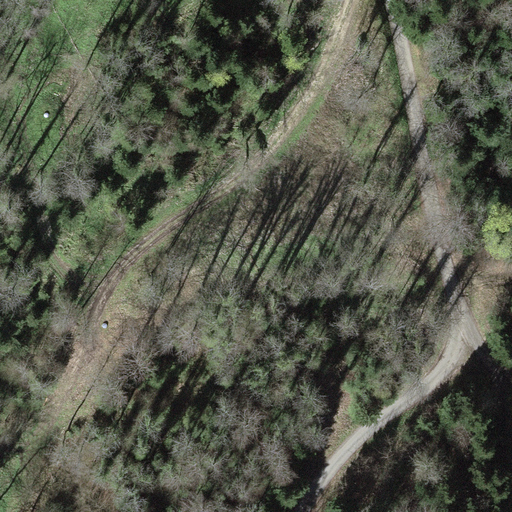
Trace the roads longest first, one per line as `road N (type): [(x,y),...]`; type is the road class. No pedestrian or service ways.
road 1 (track): [(391,0),(451,285),(511,415)]
road 2 (track): [(304,511),(335,464),(436,375),(469,330)]
